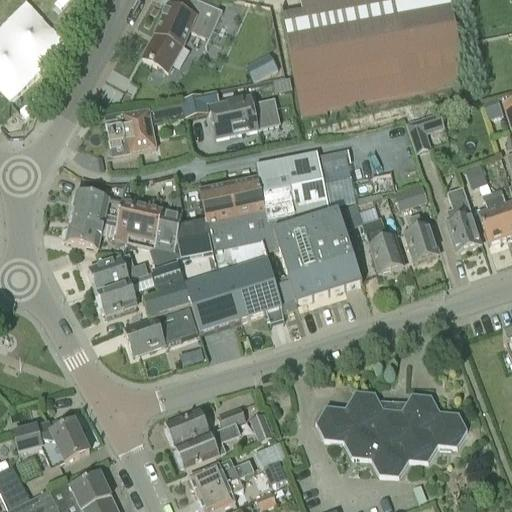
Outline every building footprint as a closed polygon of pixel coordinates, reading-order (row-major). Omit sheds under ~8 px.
[(302,16),(280,20),(300,123),(465,93),(448,0),(299,0),(301,9),(302,16)] [(153,40),(141,64),(167,78),(181,53),(182,53),(189,38),(207,46),(203,54),(204,55),(221,19),(183,1),(183,3),(188,5),(182,19),(166,12),(153,40)] [(183,103),(187,120),(206,116),(203,99),(183,103)] [(252,109),(251,104),(225,110),(209,113),(215,144),(256,136),(256,135),(280,130),(274,104),(252,109)] [(511,104),(502,108),(510,136),(511,135),(511,104)] [(501,120),(497,105),(483,109),(487,124),(501,120)] [(149,114),(106,123),(112,161),(156,154),(151,128),(167,125),(165,112),(149,114)] [(438,118),(406,129),(411,144),(427,139),(444,134),(438,118)] [(318,177),(316,168),(315,161),(261,171),(256,185),(261,220),(265,233),(285,228),(327,219),(318,177)] [(346,162),(316,168),(318,177),(348,171),(346,162)] [(468,186),(484,180),(480,171),(465,176),(468,186)] [(198,197),(204,227),(206,231),(261,220),(256,185),(198,197)] [(421,192),(408,196),(413,212),(426,208),(421,192)] [(452,215),(445,218),(449,228),(446,229),(456,260),(479,252),(469,222),(471,221),(462,194),(446,199),(452,215)] [(511,241),(511,208),(505,211),(499,195),(490,197),(498,222),(505,244),(511,241)] [(505,244),(498,222),(490,197),(481,200),(483,208),(486,217),(477,220),(487,250),(505,244)] [(71,224),(103,232),(108,205),(76,199),(71,224)] [(172,214),(180,212),(178,203),(170,205),(172,214)] [(112,245),(173,258),(179,232),(181,222),(120,208),(112,245)] [(356,210),(337,215),(343,235),(362,230),(356,210)] [(280,315),(361,289),(338,220),(288,236),(285,228),(265,233),(261,220),(206,231),(212,262),(261,251),(280,315)] [(411,236),(403,238),(414,269),(437,261),(427,231),(421,233),(417,221),(407,224),(411,236)] [(98,256),(103,232),(71,224),(65,250),(98,256)] [(380,225),(361,231),(364,241),(372,238),(375,248),(369,250),(379,281),(402,273),(392,242),(386,244),(380,225)] [(212,262),(206,231),(204,227),(179,232),(173,258),(178,272),(190,312),(190,314),(195,329),(198,340),(239,328),(225,281),(216,284),(211,262),(212,262)] [(239,328),(280,315),(261,251),(212,262),(211,262),(216,284),(225,281),(239,328)] [(178,272),(173,258),(158,255),(165,276),(165,277),(170,275),(178,272)] [(97,299),(128,288),(120,264),(89,275),(97,299)] [(190,312),(178,272),(170,275),(165,277),(137,285),(128,288),(131,298),(154,290),(158,303),(143,308),(149,326),(190,312)] [(135,312),(131,298),(128,288),(97,299),(105,322),(135,312)] [(156,326),(124,336),(132,361),(164,351),(161,340),(184,333),(195,329),(190,314),(156,325),(156,326)] [(195,329),(184,333),(189,346),(199,343),(198,340),(195,329)] [(511,339),(503,343),(511,366),(511,339)] [(327,413),(316,428),(324,446),(343,447),(351,464),(371,465),(379,482),(398,482),(409,466),(428,467),(438,452),(457,453),(467,436),(459,419),(440,418),(431,401),(412,401),(407,408),(379,406),(375,399),(356,398),(345,414),(327,413)] [(240,413),(217,423),(222,434),(244,425),(240,413)] [(175,452),(208,439),(199,417),(165,430),(167,433),(165,434),(168,443),(170,442),(175,452)] [(249,425),(259,448),(272,443),(263,419),(249,425)] [(50,474),(65,468),(89,456),(74,426),(50,438),(48,429),(12,438),(18,458),(41,453),(50,474)] [(208,439),(175,452),(179,462),(177,463),(180,472),(182,471),(184,475),(217,461),(225,458),(221,448),(240,441),(236,429),(208,440),(208,439)] [(280,464),(275,451),(267,454),(272,468),(280,464)] [(233,473),(229,465),(188,483),(196,502),(238,484),(237,482),(243,479),(239,471),(233,473)] [(244,481),(253,477),(248,466),(239,470),(239,471),(243,479),(244,481)] [(271,490),(286,484),(279,468),(264,474),(271,490)] [(0,497),(1,498),(6,511),(18,511),(30,506),(12,471),(0,477),(0,497)] [(49,496),(30,506),(18,511),(114,511),(110,502),(111,502),(101,479),(70,493),(68,488),(49,497),(49,496)] [(243,479),(237,482),(238,484),(196,502),(200,511),(225,511),(235,508),(231,499),(242,494),(238,485),(244,482),(244,481),(243,479)] [(255,504),(258,511),(271,511),(276,510),(270,497),(255,504)]
